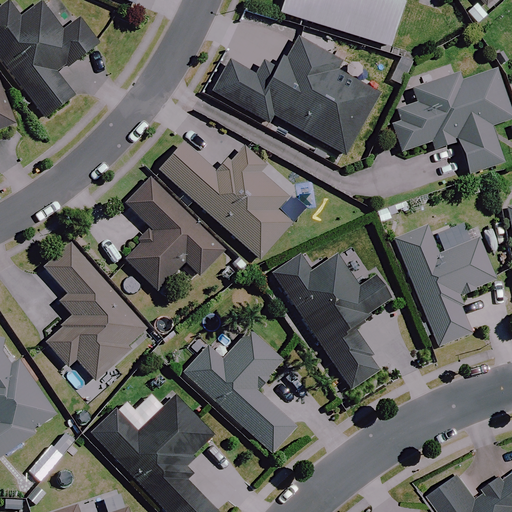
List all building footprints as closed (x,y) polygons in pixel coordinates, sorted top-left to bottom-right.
[(111,0),(133,9),(136,0),(111,0)] [(394,0),(281,0),(276,16),(386,50),(399,8),(393,6),(394,0)] [(475,0),(484,9),(493,0),(475,0)] [(57,31),(37,6),(20,19),(7,2),(0,7),(0,67),(41,121),(71,99),(55,78),(94,48),(72,20),(57,31)] [(486,19),(473,5),(461,15),(474,30),(486,19)] [(339,65),(294,42),(277,74),(260,65),(252,79),(225,65),(209,97),(267,127),(269,123),(344,162),(377,99),(333,76),(339,65)] [(416,110),(401,115),(404,124),(385,130),(394,157),(427,146),(430,153),(454,145),(465,178),(499,166),(487,130),(510,123),(493,73),(457,85),(454,75),(409,90),(416,110)] [(0,133),(11,129),(0,101),(0,133)] [(257,264),(305,210),(289,196),(286,199),(260,176),(266,170),(236,143),(210,172),(179,145),(155,173),(257,264)] [(133,243),(137,247),(121,263),(158,298),(183,272),(193,282),(220,254),(145,182),(121,207),(145,231),(133,243)] [(448,226),(425,235),(423,230),(391,243),(434,351),(467,338),(452,299),(491,284),(474,242),(457,249),(448,226)] [(54,329),(57,333),(43,346),(64,370),(73,363),(91,384),(128,353),(123,348),(141,332),(68,248),(41,271),(63,297),(56,303),(68,317),(54,329)] [(352,334),(369,323),(366,318),(387,304),(370,279),(354,289),(333,258),(308,275),(297,258),(269,277),(347,393),(378,372),(352,334)] [(268,381),(267,379),(281,364),(247,333),(220,364),(205,350),(181,377),(268,457),(292,430),(254,396),(257,394),(268,381)] [(0,457),(52,420),(0,349),(0,457)] [(193,461),(191,458),(210,440),(171,399),(133,435),(112,413),(87,437),(159,511),(209,511),(182,483),(189,476),(184,471),(193,461)] [(511,511),(511,475),(509,477),(506,472),(483,487),(487,493),(476,500),(459,475),(429,496),(440,511),(511,511)]
